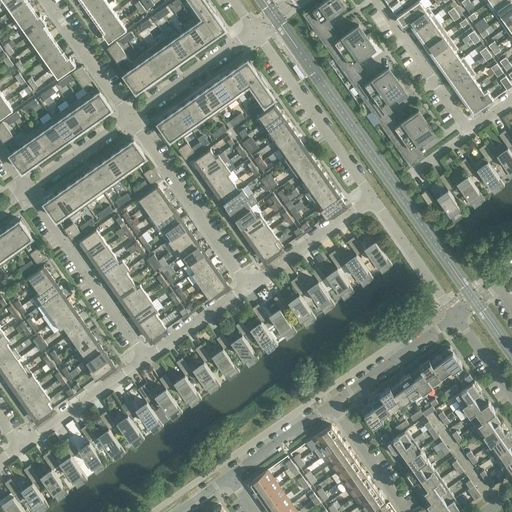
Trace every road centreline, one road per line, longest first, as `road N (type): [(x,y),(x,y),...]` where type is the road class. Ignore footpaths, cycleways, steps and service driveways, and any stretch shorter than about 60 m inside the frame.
road 1 (residential): [(248,286),(129,118)]
road 2 (residential): [(371,197),(254,29)]
road 3 (residential): [(144,357),(26,190)]
road 4 (residential): [(468,132),(375,0)]
road 5 (residential): [(329,404),(456,317)]
road 6 (residential): [(129,118),(254,29)]
road 7 (residential): [(20,447),(144,357)]
road 8 (residential): [(248,286),(371,197)]
road 9 (residential): [(456,317),(371,197)]
road 10 (residential): [(129,118),(46,0)]
road 11 (residential): [(406,511),(329,404)]
road 12 (residential): [(144,357),(248,286)]
road 13 (residential): [(26,190),(129,118)]
road 14 (residential): [(228,477),(329,404)]
